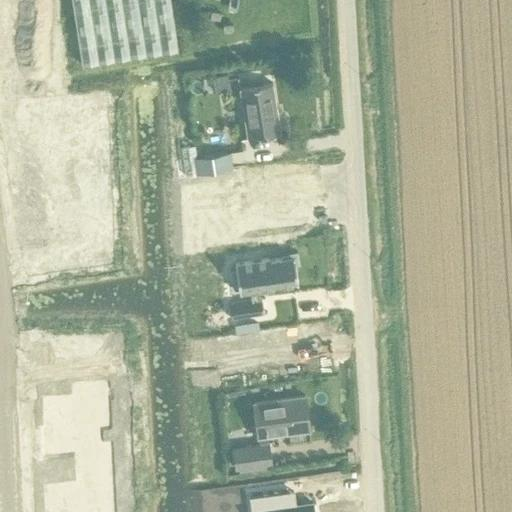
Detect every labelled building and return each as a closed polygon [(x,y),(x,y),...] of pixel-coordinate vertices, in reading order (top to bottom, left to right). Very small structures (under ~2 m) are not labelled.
[(24,0),(23,13),(52,15),(51,29),(78,30),(79,16),(70,15),(70,0),(24,0)] [(20,42),(18,67),(67,71),(69,47),(78,48),(79,33),(51,31),(50,44),(20,42)] [(14,69),(13,88),(17,88),(17,92),(46,94),(46,108),(74,110),(75,95),(66,94),(67,71),(18,67),(18,70),(14,69)] [(280,132),(272,81),(239,86),(246,137),(280,132)] [(48,133),(19,137),(23,163),(24,163),(70,155),(71,155),(67,131),(76,130),(74,115),(46,119),(48,133)] [(195,172),(232,166),(229,151),(195,157),(193,145),(181,147),(185,175),(196,173),(195,172)] [(70,155),(24,163),(28,186),(56,182),(58,195),(84,191),(82,176),(73,178),(70,155)] [(213,181),(216,197),(229,195),(234,225),(234,226),(289,218),(284,184),(260,188),(260,185),(256,186),(254,176),(259,175),(259,174),(213,181)] [(32,217),(28,218),(31,236),(35,235),(36,239),(82,232),(78,209),(87,208),(85,193),(58,198),(60,211),(32,215),(32,217)] [(36,239),(35,239),(39,265),(68,260),(70,273),(98,269),(96,254),(87,256),(83,232),(82,232),(36,239)] [(228,302),(231,317),(264,312),(261,297),(258,297),(257,289),(273,287),(273,283),(297,280),(294,262),(298,261),(296,250),(281,252),(281,256),(269,258),(269,256),(234,261),(235,267),(229,268),(232,288),(238,287),(239,292),(249,291),(250,298),(228,302)] [(76,400),(46,402),(47,426),(49,426),(95,424),(96,424),(95,401),(103,400),(102,385),(75,386),(76,400)] [(304,395),(252,402),(257,435),(258,435),(267,434),(309,428),(304,395)] [(49,428),(45,429),(46,447),(50,446),(50,451),(79,449),(80,463),(106,462),(105,446),(96,447),(95,424),(49,426),(49,428)] [(268,440),(232,445),(235,467),(271,463),(268,440)] [(52,491),(48,491),(49,509),(53,509),(53,511),(54,511),(100,510),(98,486),(108,486),(107,471),(80,472),(81,486),(52,487),(52,491)] [(288,490),(250,495),(251,511),(313,511),(312,501),(295,503),(294,501),(289,501),(288,490)]
